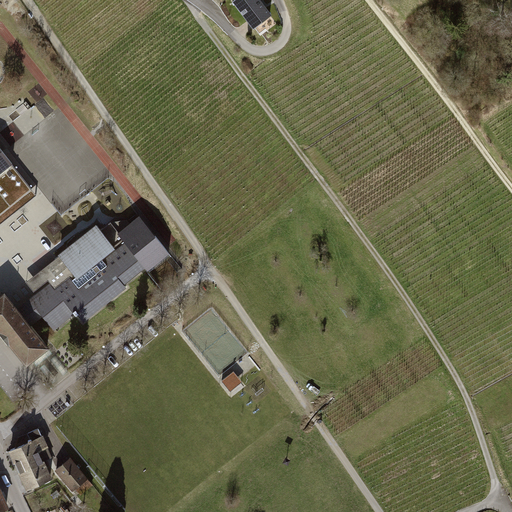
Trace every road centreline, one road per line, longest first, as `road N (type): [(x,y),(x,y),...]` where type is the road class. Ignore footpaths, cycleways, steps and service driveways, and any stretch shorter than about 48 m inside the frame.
road 1 (track): [(509,511),(445,361),(190,0)]
road 2 (residential): [(26,0),(210,267)]
road 3 (residential): [(210,267),(378,511)]
road 4 (residential): [(0,438),(210,267)]
road 5 (track): [(372,0),(511,186)]
road 6 (residential): [(195,0),(260,51),(287,34),(279,0)]
